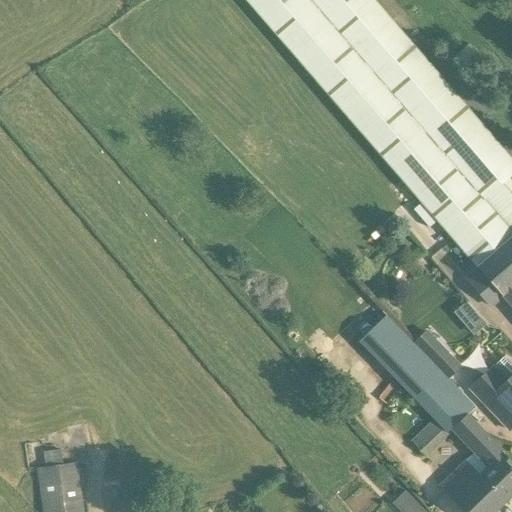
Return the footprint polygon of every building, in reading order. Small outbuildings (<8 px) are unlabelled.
[(246,0),(479,268),(511,239),(511,233),(484,200),(485,199),(511,175),(511,161),(372,0),(246,0)] [(511,239),(479,268),(502,295),(511,306),(511,239)] [(502,295),(479,268),(467,278),(490,306),(502,295)] [(468,300),(455,312),(475,333),(487,322),(468,300)] [(415,344),(449,379),(461,367),(427,332),(415,344)] [(415,344),(392,366),(440,416),(455,430),(477,452),(440,488),(463,511),(494,511),(511,495),(511,468),(506,462),(508,459),(469,415),(477,408),(449,379),(415,344)] [(511,364),(506,358),(495,368),(494,367),(471,389),(510,431),(511,428),(511,364)] [(97,400),(85,403),(87,415),(100,412),(97,400)] [(43,511),(86,511),(79,464),(65,465),(63,450),(47,452),(49,467),(37,469),(42,497),(43,511)] [(424,511),(406,492),(393,504),(400,511),(424,511)]
